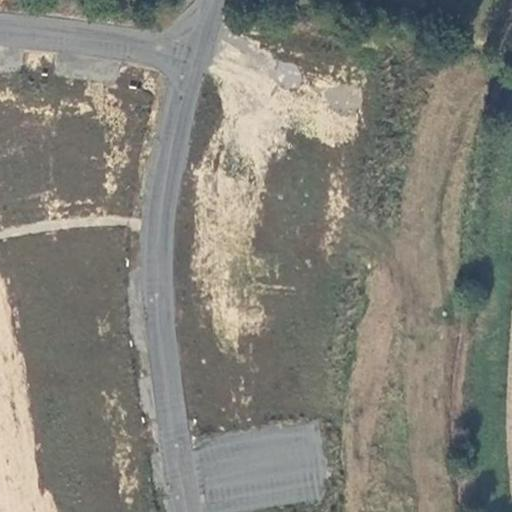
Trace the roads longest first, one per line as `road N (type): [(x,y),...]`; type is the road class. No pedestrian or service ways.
road 1 (residential): [(188,59),(162,183),(158,260),(185,511)]
road 2 (residential): [(0,30),(188,59)]
